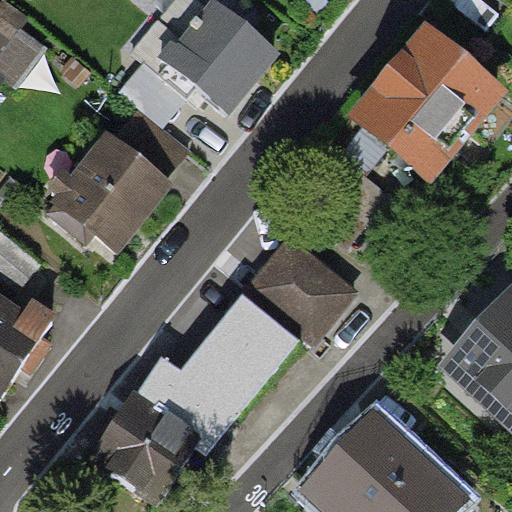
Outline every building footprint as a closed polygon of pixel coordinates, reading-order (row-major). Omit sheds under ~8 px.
[(218,13),(214,17),(193,0),(183,0),(134,57),(188,103),(196,93),(225,118),(274,60),(218,13)] [(0,60),(28,24),(7,8),(0,17),(0,60)] [(502,108),(433,51),(364,133),(433,190),(502,108)] [(170,195),(108,145),(74,187),(67,181),(53,199),(60,205),(50,218),(83,244),(89,235),(118,258),(170,195)] [(41,271),(2,239),(0,241),(0,278),(20,296),(41,271)] [(355,300),(293,248),(253,297),(315,348),(355,300)] [(511,301),(510,300),(438,380),(511,445),(511,301)] [(300,350),(244,304),(182,380),(162,367),(138,404),(134,401),(122,419),(113,413),(98,435),(107,442),(92,464),(158,511),(224,412),(240,424),(300,350)] [(23,326),(0,310),(0,401),(1,403),(54,327),(32,312),(23,326)] [(470,511),(472,511),(375,423),(300,506),(305,511),(470,511)]
